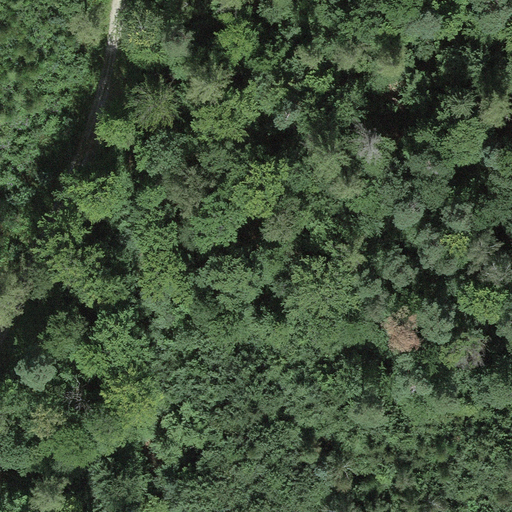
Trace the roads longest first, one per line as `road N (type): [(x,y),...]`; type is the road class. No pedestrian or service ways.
road 1 (track): [(0,334),(83,145),(119,37),(121,0)]
road 2 (track): [(119,37),(154,255),(229,335)]
